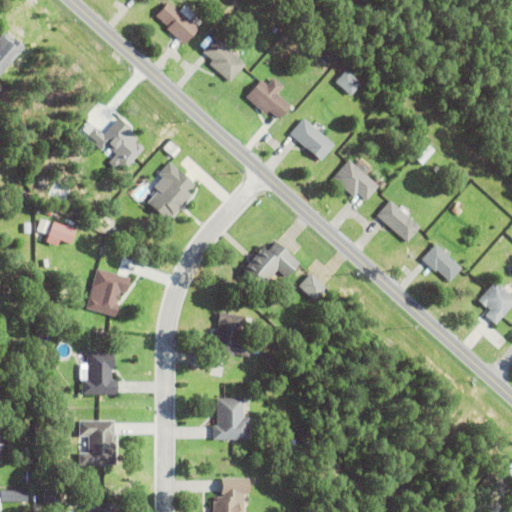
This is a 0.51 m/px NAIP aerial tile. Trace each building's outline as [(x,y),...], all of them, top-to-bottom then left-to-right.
[(198,29),(184,45),(166,29),(167,28),(155,17),(169,2),(178,11),(184,5),(194,15),(189,20),(198,29)] [(0,36),(5,31),(13,39),(14,38),(25,48),(0,74),(0,36)] [(209,64),(212,61),(202,52),(214,38),(245,65),(229,83),(209,64)] [(322,61),(330,52),(334,55),(327,65),(322,61)] [(341,81),(346,76),(351,81),(346,86),(341,81)] [(269,111),(266,115),(245,98),(260,80),(266,86),(273,78),(283,87),(276,95),(290,106),(279,119),(269,111)] [(289,134),(303,118),(334,146),(321,162),(289,134)] [(379,187),(366,202),(357,194),(354,197),(332,179),(348,160),(372,181),(375,178),(380,182),(377,185),(379,187)] [(169,215),(165,220),(146,203),(157,191),(153,187),(161,178),(158,175),(169,162),(195,186),(188,194),(191,197),(172,218),(169,215)] [(376,216),(389,201),(420,228),(407,243),(376,216)] [(454,222),(458,217),(464,221),(459,227),(454,222)] [(49,243),(60,246),(61,241),(74,245),(78,229),(54,223),(49,243)] [(285,278),(277,271),(261,288),(242,271),(262,249),(267,253),(276,243),(298,264),(285,278)] [(436,271),(435,273),(421,260),(435,245),(461,269),(449,283),(436,271)] [(120,293),(116,305),(118,305),(115,318),(85,310),(89,297),(95,299),(99,284),(93,282),(96,270),(129,279),(125,294),(120,293)] [(298,287),(310,274),(325,289),(313,301),(298,287)] [(499,285),(505,290),(504,291),(511,297),(511,305),(495,325),(485,316),(489,311),(486,308),(485,308),(477,301),(494,282),(498,286),(499,285)] [(248,358),(233,355),(233,357),(213,354),(219,313),(246,317),(244,328),(240,327),(238,343),(250,345),(248,358)] [(113,353),(113,371),(111,371),(111,381),(117,381),(117,396),(81,396),(81,381),(86,381),(86,353),(91,353),(91,351),(93,351),(93,349),(99,349),(98,353),(101,353),(101,349),(108,349),(108,353),(113,353)] [(249,419),(249,441),(212,441),(212,426),(216,426),(216,399),(242,399),(242,419),(249,419)] [(112,438),(112,443),(116,443),(116,466),(79,467),(79,455),(88,455),(88,437),(79,437),(79,422),(114,422),(114,438),(112,438)] [(0,461),(0,462),(0,452),(8,452),(8,437),(0,437),(0,461)] [(281,441),(290,440),(290,450),(281,450),(281,441)] [(285,460),(297,460),(297,474),(285,474),(285,460)] [(243,495),(243,511),(213,511),(213,503),(216,503),(216,498),(220,498),(221,479),(249,480),(249,495),(243,495)] [(28,489),(1,490),(1,501),(28,500),(28,489)] [(44,504),(44,491),(60,491),(60,504),(44,504)]
